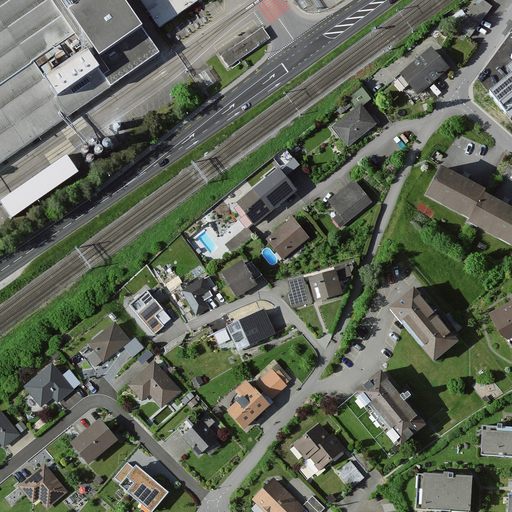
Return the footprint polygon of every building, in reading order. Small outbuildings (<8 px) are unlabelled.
[(0,0),(0,164),(118,85),(94,49),(51,78),(38,58),(25,40),(67,11),(59,0),(0,0)] [(118,83),(161,54),(122,0),(86,0),(69,12),(118,83)] [(140,0),(161,28),(198,0),(140,0)] [(467,0),(452,22),(472,35),(493,4),(487,0),(467,0)] [(270,39),(261,26),(218,55),(227,69),(270,39)] [(403,75),(419,96),(447,74),(431,53),(403,75)] [(331,128),(348,148),(376,126),(360,106),(331,128)] [(459,134),(455,140),(465,146),(469,139),(459,134)] [(67,156),(2,203),(14,220),(79,172),(67,156)] [(235,203),(254,228),(272,213),(271,212),(295,194),(278,173),(255,191),(253,189),(235,203)] [(511,250),(511,214),(482,199),(484,196),(440,173),(426,203),(469,224),(467,228),(511,250)] [(339,228),(371,202),(354,182),(328,203),(339,216),(333,221),(339,228)] [(282,261),(308,240),(292,220),(266,242),(282,261)] [(337,264),(341,276),(353,272),(349,260),(337,264)] [(221,278),(235,300),(254,288),(240,266),(221,278)] [(315,305),(342,296),(335,273),(307,282),(315,305)] [(178,274),(166,281),(171,289),(183,282),(178,274)] [(196,319),(209,311),(201,297),(209,293),(202,282),(181,294),(196,319)] [(415,292),(391,311),(434,364),(457,344),(415,292)] [(164,329),(157,319),(164,314),(155,302),(133,317),(149,340),(164,329)] [(511,349),(511,305),(488,318),(506,353),(511,349)] [(238,354),(273,338),(262,313),(226,329),(238,354)] [(113,328),(91,348),(108,367),(130,347),(113,328)] [(155,363),(126,388),(143,407),(153,398),(165,412),(183,397),(155,363)] [(51,369),(25,390),(40,407),(49,400),(56,408),(72,393),(51,369)] [(269,373),(257,385),(272,400),(284,389),(269,373)] [(390,455),(424,428),(380,374),(346,401),(390,455)] [(249,388),(224,413),(241,430),(266,405),(249,388)] [(0,414),(0,446),(1,445),(5,450),(20,438),(0,414)] [(191,416),(178,426),(182,431),(195,421),(191,416)] [(199,421),(183,436),(202,457),(219,442),(199,421)] [(98,423),(70,449),(87,467),(115,441),(98,423)] [(309,459),(320,472),(344,452),(331,437),(330,439),(319,426),(293,448),(305,462),(309,459)] [(480,461),(511,462),(511,433),(481,432),(480,461)] [(352,486),(365,475),(352,458),(338,469),(352,486)] [(43,468),(18,490),(34,507),(40,502),(47,509),(65,492),(43,468)] [(143,473),(127,493),(150,511),(166,492),(143,473)] [(414,511),(469,511),(471,482),(416,480),(414,511)] [(270,483),(253,503),(264,511),(302,511),(304,511),(270,483)]
